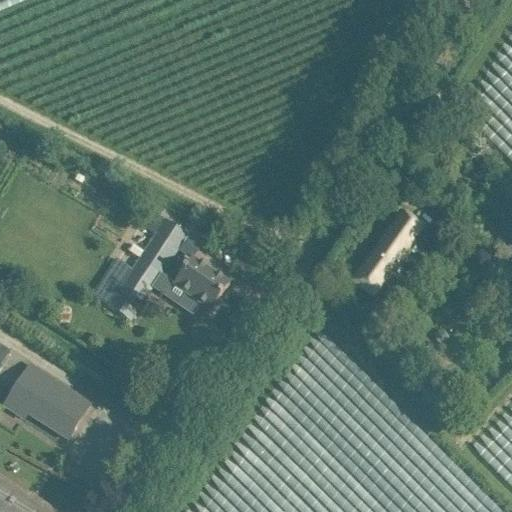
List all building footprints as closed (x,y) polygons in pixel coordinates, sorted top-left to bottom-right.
[(400,213),(350,283),(376,302),(426,232),(400,213)] [(91,298),(129,323),(177,251),(186,257),(195,243),(151,215),(142,229),(157,238),(134,272),(116,259),(91,298)] [(446,249),(420,278),(440,295),(466,267),(446,249)] [(229,287),(223,283),(192,261),(174,288),(185,296),(177,307),(192,318),(200,306),(211,314),(229,287)] [(460,304),(471,317),(498,294),(486,280),(460,304)] [(385,309),(411,328),(419,315),(394,297),(385,309)] [(0,338),(0,388),(3,391),(27,359),(0,338)] [(30,368),(4,409),(24,422),(27,416),(67,442),(76,429),(57,417),(71,396),(89,408),(90,407),(30,368)] [(0,479),(0,511),(54,511),(1,478),(0,479)]
